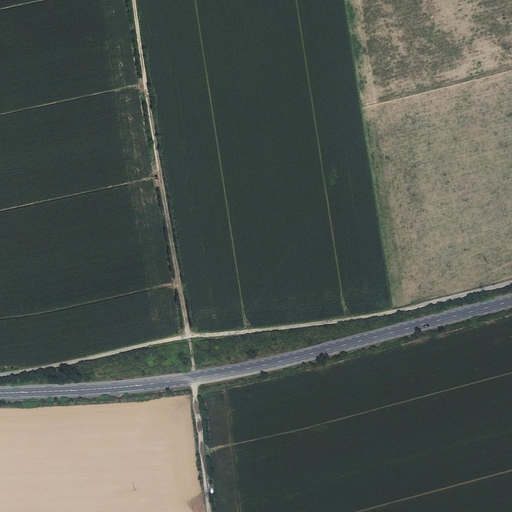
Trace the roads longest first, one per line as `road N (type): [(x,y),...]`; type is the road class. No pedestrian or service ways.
road 1 (secondary): [(511,301),(235,371),(0,392)]
road 2 (unclassified): [(511,281),(394,312),(200,334),(0,374)]
road 3 (track): [(131,0),(193,378)]
road 4 (track): [(208,511),(193,378)]
